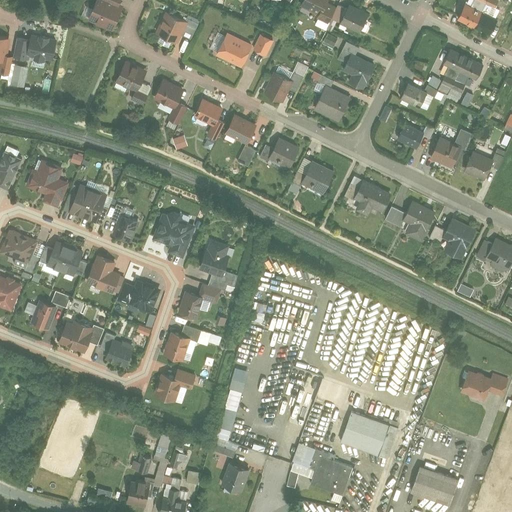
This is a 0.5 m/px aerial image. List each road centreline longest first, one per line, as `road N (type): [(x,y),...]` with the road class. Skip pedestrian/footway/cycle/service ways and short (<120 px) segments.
road 1 (residential): [(0,332),(137,382),(177,284),(168,265),(21,209),(1,218)]
road 2 (unclassified): [(128,40),(358,149)]
road 3 (unclassified): [(358,149),(511,224)]
road 4 (residential): [(358,149),(420,16)]
